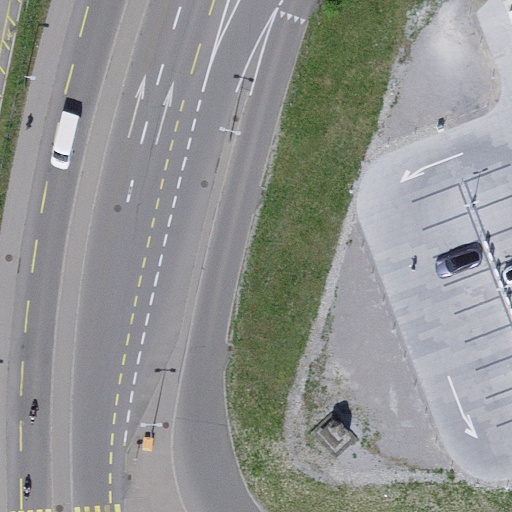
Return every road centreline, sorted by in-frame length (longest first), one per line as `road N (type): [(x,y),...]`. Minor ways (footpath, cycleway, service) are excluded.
road 1 (motorway): [(236,511),(215,478),(206,440),(210,323),(297,0)]
road 2 (secondary): [(107,0),(48,245),(34,346),(34,511)]
road 3 (secondary): [(95,511),(106,281),(153,96)]
road 4 (motorway): [(153,96),(241,0)]
